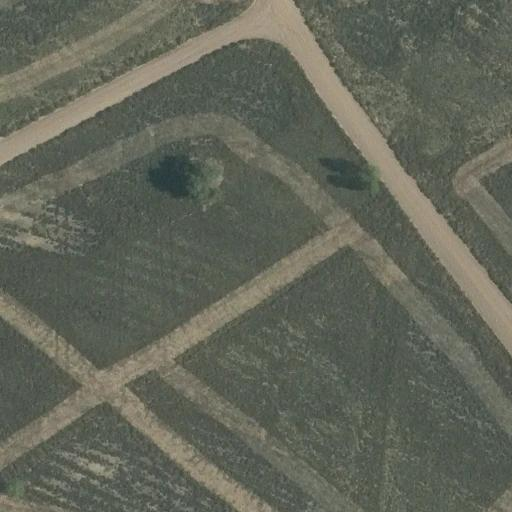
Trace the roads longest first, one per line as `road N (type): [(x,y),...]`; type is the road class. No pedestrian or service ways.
road 1 (track): [(288,13),(342,105),(511,324)]
road 2 (track): [(281,0),(288,13),(0,155)]
